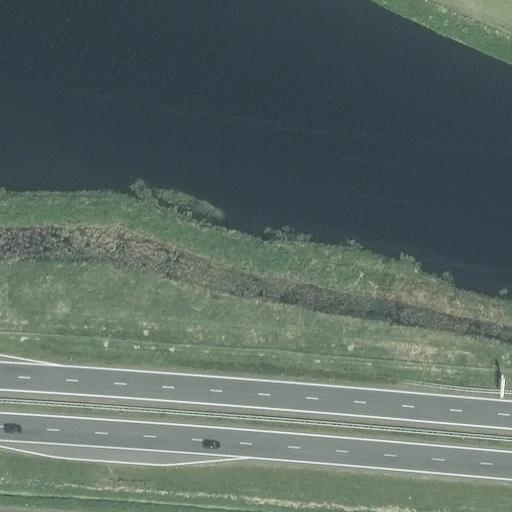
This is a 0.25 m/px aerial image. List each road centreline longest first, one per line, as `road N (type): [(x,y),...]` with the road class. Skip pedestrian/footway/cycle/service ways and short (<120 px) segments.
road 1 (trunk): [(0,426),(511,466)]
road 2 (trunk): [(511,415),(0,376)]
